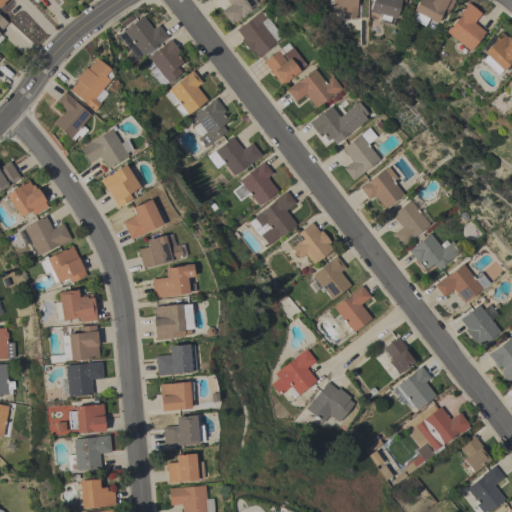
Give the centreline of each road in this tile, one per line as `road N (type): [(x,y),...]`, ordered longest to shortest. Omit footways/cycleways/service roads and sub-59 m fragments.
road 1 (residential): [(511,439),(174,0)]
road 2 (residential): [(9,117),(98,235),(119,290),(141,511)]
road 3 (residential): [(125,0),(68,38),(0,123)]
